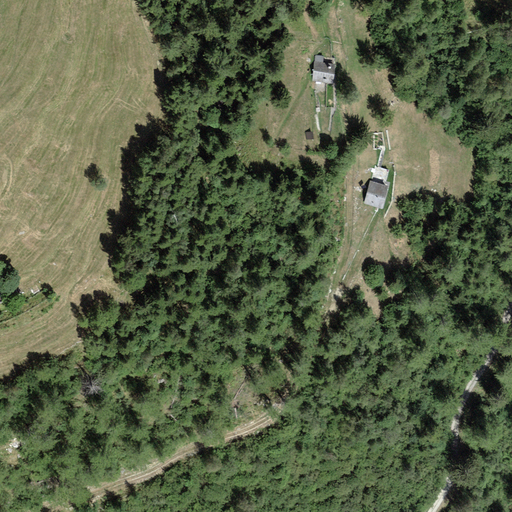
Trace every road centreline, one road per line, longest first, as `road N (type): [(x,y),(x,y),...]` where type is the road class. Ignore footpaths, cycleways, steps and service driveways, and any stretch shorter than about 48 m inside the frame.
road 1 (track): [(31,511),(236,432),(276,411),(295,379),(337,291),(349,230),(334,0)]
road 2 (track): [(511,305),(460,406),(453,473),(432,511)]
